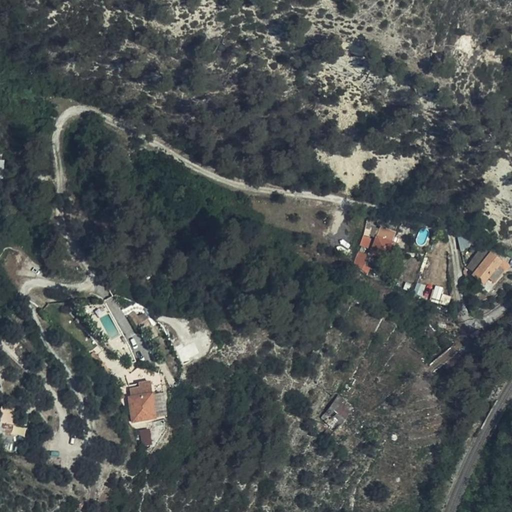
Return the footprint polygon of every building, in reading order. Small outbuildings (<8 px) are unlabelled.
[(376,237),(391,243),(394,234),(380,228),(376,237)] [(456,232),(461,254),(472,241),(456,232)] [(366,247),(369,239),(364,237),(360,245),(362,246),(361,249),(364,249),(365,247),(366,247)] [(393,244),(391,243),(376,237),(370,253),(386,260),(393,244)] [(480,250),(484,246),(484,245),(476,238),(472,244),(480,250)] [(490,254),(491,252),(484,246),(480,250),(466,267),(474,274),(490,254)] [(501,262),(490,254),(474,274),(472,276),(482,285),(488,279),(494,284),(504,272),(498,267),(501,262)] [(507,268),(501,262),(498,267),(504,272),(507,268)] [(369,269),(361,266),(359,269),(358,271),(366,274),(369,269)] [(229,307),(231,303),(220,299),(219,304),(229,307)] [(232,300),(231,303),(229,307),(242,312),(245,304),(232,300)] [(137,384),(138,389),(129,390),(130,398),(128,398),(132,422),(154,419),(149,384),(142,383),(137,384)] [(345,388),(342,393),(350,397),(355,393),(357,389),(348,384),(345,388)] [(330,426),(325,433),(331,438),(345,418),(351,409),(338,396),(322,417),(330,426)] [(0,434),(10,436),(12,424),(1,422),(0,426),(0,434)] [(362,423),(355,430),(363,437),(370,430),(362,423)]
